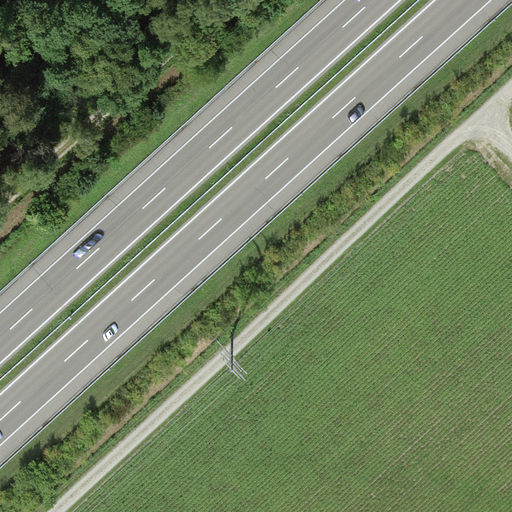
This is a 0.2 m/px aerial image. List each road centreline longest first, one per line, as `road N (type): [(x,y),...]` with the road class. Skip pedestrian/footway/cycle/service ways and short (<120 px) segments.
road 1 (motorway): [(0,421),(465,0)]
road 2 (track): [(58,511),(511,88)]
road 3 (motorway): [(374,0),(0,340)]
road 4 (track): [(0,205),(228,0)]
